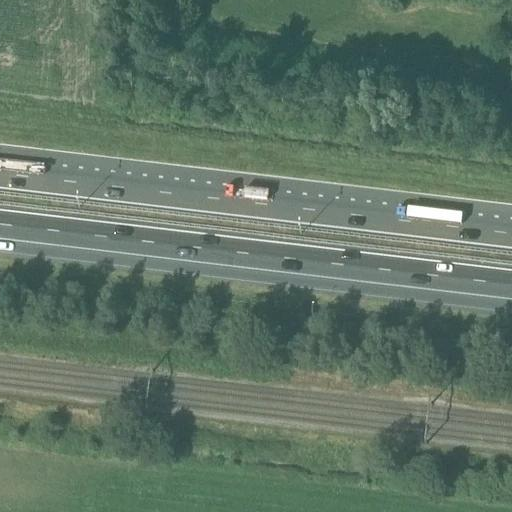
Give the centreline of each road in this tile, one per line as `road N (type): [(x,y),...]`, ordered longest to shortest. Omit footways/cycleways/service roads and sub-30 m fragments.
road 1 (motorway): [(511,235),(0,174)]
road 2 (motorway): [(0,225),(511,286)]
